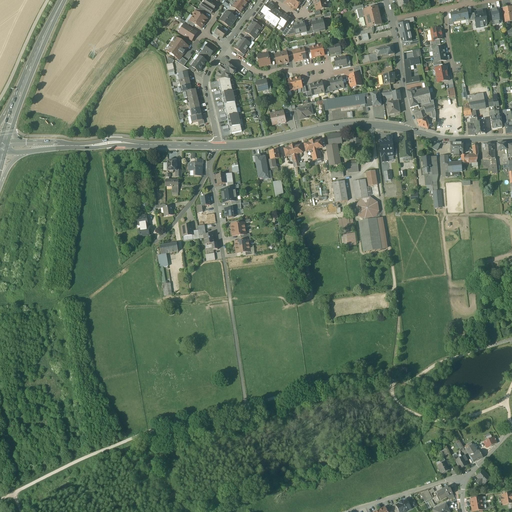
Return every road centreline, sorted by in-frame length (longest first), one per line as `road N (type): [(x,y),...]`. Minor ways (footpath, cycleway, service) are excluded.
road 1 (track): [(13,494),(159,426),(345,376),(391,379)]
road 2 (tertiary): [(411,129),(358,124),(218,144)]
road 3 (track): [(391,379),(399,320),(382,207)]
road 4 (tertiary): [(218,144),(64,145)]
road 5 (track): [(246,406),(224,262)]
road 6 (residential): [(469,473),(347,511)]
